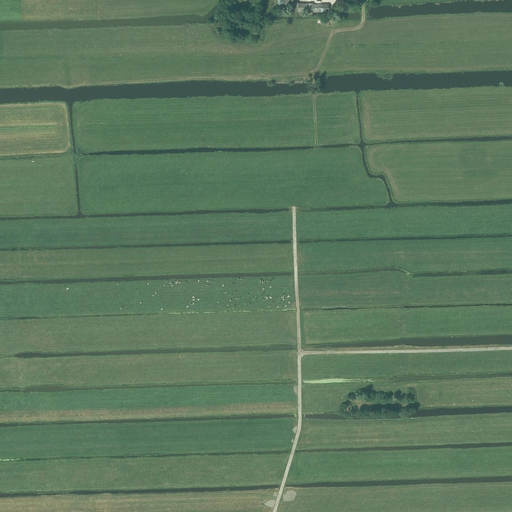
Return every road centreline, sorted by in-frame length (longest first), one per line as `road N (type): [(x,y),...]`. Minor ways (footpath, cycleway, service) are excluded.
road 1 (track): [(294,204),(299,428),(274,511)]
road 2 (track): [(300,354),(511,348)]
